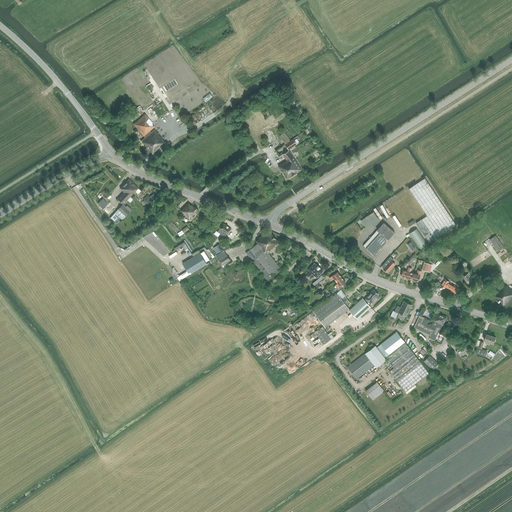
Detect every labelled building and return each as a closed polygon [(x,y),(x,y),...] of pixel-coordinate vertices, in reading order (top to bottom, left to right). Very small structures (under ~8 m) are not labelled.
[(210,93),(202,98),(205,102),(212,96),(210,93)] [(144,137),(155,127),(152,123),(153,123),(145,114),(133,124),(144,137)] [(195,126),(200,122),(194,114),(189,118),(195,126)] [(141,141),(153,154),(165,143),(162,140),(163,139),(154,129),(141,141)] [(285,144),(290,141),(284,133),(280,136),(285,144)] [(290,141),(285,144),(289,150),(297,144),(294,139),(290,141)] [(286,161),(285,162),(288,166),(288,165),(290,168),(293,167),(297,173),(302,170),(302,169),(289,150),(282,155),(286,161)] [(288,166),(285,162),(278,166),(280,170),(281,170),(281,171),(287,180),(297,173),(293,167),(290,168),(288,165),(288,166)] [(427,216),(416,223),(430,243),(456,225),(425,178),(409,189),(427,216)] [(123,204),(138,188),(129,179),(120,188),(124,192),(117,199),(123,204)] [(147,195),(143,199),(147,202),(153,195),(154,196),(158,193),(155,190),(149,197),(147,195)] [(189,219),(199,210),(195,207),(194,208),(192,205),(191,206),(188,203),(181,211),(189,219)] [(122,205),(118,209),(111,216),(115,220),(118,217),(122,220),(125,216),(130,212),(122,205)] [(225,237),(231,229),(224,223),(217,232),(225,237)] [(374,255),(395,233),(384,223),(377,231),(380,233),(367,249),(374,255)] [(268,281),(282,270),(268,253),(280,244),(269,230),(256,240),(257,241),(256,242),(258,244),(246,253),(268,281)] [(423,245),(421,240),(419,242),(415,235),(413,236),(419,247),(423,245)] [(496,236),(490,240),(498,251),(504,247),(496,236)] [(412,241),(407,245),(412,251),(417,248),(412,241)] [(470,258),(486,247),(483,242),(467,254),(470,258)] [(213,248),(217,254),(224,249),(220,244),(213,248)] [(216,255),(219,260),(218,260),(221,266),(231,261),(227,255),(225,250),(216,255)] [(488,251),(473,261),(475,265),(491,255),(488,251)] [(189,273),(206,263),(200,253),(183,263),(189,273)] [(415,254),(403,265),(406,268),(415,259),(417,256),(415,254)] [(395,264),(391,260),(392,259),(390,257),(382,266),(384,268),(383,269),(387,273),(395,264)] [(317,278),(324,271),(315,263),(308,270),(305,274),(309,277),(310,278),(314,277),(315,276),(317,278)] [(412,280),(414,273),(411,272),(412,268),(408,267),(407,271),(403,270),(401,277),(412,280)] [(416,274),(414,273),(412,280),(412,281),(412,282),(414,282),(415,282),(415,281),(418,282),(420,275),(421,271),(418,270),(416,274)] [(334,279),(336,281),(342,276),(338,271),(329,278),(331,281),(334,279)] [(469,283),(473,281),(471,279),(468,274),(463,277),(467,282),(468,282),(469,283)] [(345,282),(342,276),(336,281),(337,283),(335,286),(337,288),(345,282)] [(460,290),(448,283),(449,282),(445,279),(440,285),(445,288),(446,287),(455,293),(456,292),(459,293),(460,290)] [(345,282),(337,288),(339,291),(347,285),(345,282)] [(511,290),(503,284),(492,296),(505,307),(511,299),(511,290)] [(373,290),(364,300),(363,298),(349,310),(357,319),(371,307),(369,305),(370,304),(376,298),(378,300),(381,297),(378,295),(379,295),(373,290)] [(322,327),(308,337),(317,349),(340,333),(332,322),(349,309),(346,305),(350,303),(345,297),(346,296),(344,294),(340,297),(337,293),(313,311),(325,327),(324,328),(322,327)] [(399,312),(407,316),(412,305),(404,301),(401,307),(397,306),(395,311),(399,313),(399,312)] [(419,315),(413,328),(435,338),(436,335),(432,333),(435,326),(440,328),(442,324),(442,325),(446,317),(437,313),(434,320),(434,321),(433,322),(419,315)] [(397,332),(381,344),(377,347),(394,368),(390,371),(406,392),(429,374),(397,332)] [(484,340),(493,343),(495,337),(486,334),(484,340)] [(485,357),(486,354),(487,351),(481,349),(483,342),(480,341),(478,348),(477,347),(475,353),(485,357)] [(376,345),(347,367),(357,379),(375,365),(376,368),(387,360),(376,345)] [(429,355),(424,361),(432,370),(438,364),(429,355)] [(373,400),(384,391),(377,382),(366,391),(373,400)]
